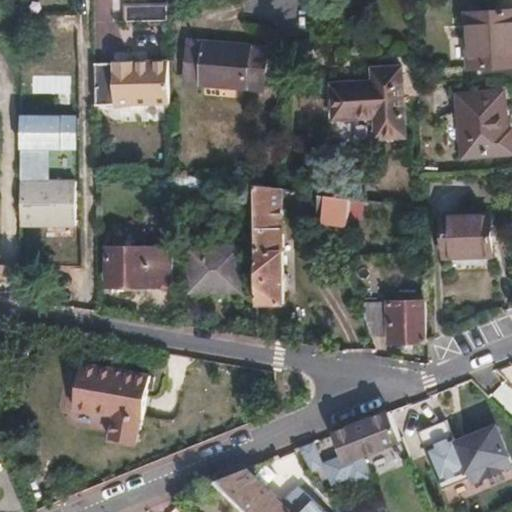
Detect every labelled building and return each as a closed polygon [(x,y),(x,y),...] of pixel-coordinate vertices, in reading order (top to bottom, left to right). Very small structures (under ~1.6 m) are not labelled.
[(168,22),(167,4),(125,5),(125,22),(168,22)] [(464,59),(511,62),(511,48),(511,8),(468,5),(464,59)] [(186,43),(185,81),(202,82),(202,85),(246,88),(246,85),(264,86),(266,48),(186,43)] [(169,61),(95,63),(96,105),(170,104),(169,61)] [(403,139),(402,114),(401,69),(375,70),(375,82),(369,83),(332,83),(333,118),(375,116),(376,140),(403,139)] [(462,160),(507,152),(506,129),(501,129),(494,93),(451,100),(462,160)] [(21,178),(21,220),(75,222),(75,180),(21,178)] [(281,188),(256,185),(256,304),(282,304),(282,188),(281,188)] [(189,187),(189,202),(216,202),(216,187),(189,187)] [(326,195),(320,194),(317,220),(322,221),(326,195)] [(326,195),(322,221),(347,225),(350,198),(336,196),(326,195)] [(490,215),(444,218),(446,258),(493,255),(490,215)] [(174,286),(173,247),(109,246),(110,285),(174,286)] [(237,247),(191,247),(191,287),(237,288),(237,247)] [(424,301),(356,302),(370,335),(389,335),(391,342),(425,341),(424,301)] [(80,363),(72,409),(113,416),(109,440),(133,444),(137,420),(144,421),(151,375),(80,363)] [(511,392),(502,384),(491,396),(511,415),(511,392)] [(407,404),(428,422),(434,413),(418,400),(407,404)] [(368,420),(333,434),(344,463),(361,456),(387,445),(408,437),(433,427),(428,422),(407,404),(368,420)] [(387,445),(361,456),(364,463),(390,452),(387,445)] [(249,469),(218,481),(249,511),(300,511),(303,509),(306,511),(307,511),(317,504),(312,500),(308,504),(299,495),(295,500),(291,497),(284,504),(249,469)] [(327,470),(318,479),(316,481),(322,486),(324,488),(335,478),(329,471),(327,470)]
